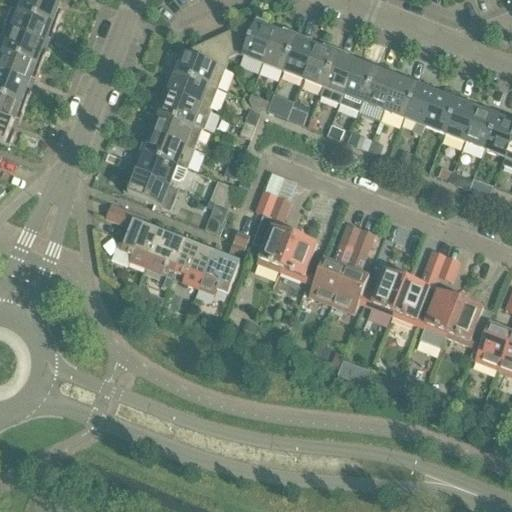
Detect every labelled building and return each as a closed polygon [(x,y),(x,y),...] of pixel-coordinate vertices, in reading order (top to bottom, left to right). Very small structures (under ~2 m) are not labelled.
[(57,0),(24,0),(20,13),(57,27),(62,16),(63,13),(59,11),(61,4),(56,3),(57,0)] [(57,27),(20,13),(12,10),(4,30),(45,46),(47,40),(52,42),(57,27)] [(250,24),(234,32),(222,37),(232,59),(237,57),(263,67),(276,34),(271,32),(272,27),(257,21),(255,26),(250,24)] [(45,46),(4,30),(0,41),(0,51),(42,68),(47,53),(43,51),(45,46)] [(282,36),(276,34),(263,67),(283,75),(287,65),(298,37),(287,33),(283,31),(282,36)] [(227,61),(232,59),(222,37),(212,42),(222,63),(227,61)] [(304,83),(316,49),(311,47),(313,43),(298,37),(287,65),(283,75),(287,76),(304,83)] [(212,42),(201,47),(190,52),(189,56),(184,55),(181,61),(177,59),(171,74),(218,93),(229,64),(227,61),(222,63),(212,42)] [(324,90),(338,53),(324,47),(322,52),(316,49),(304,83),(324,90)] [(0,74),(29,86),(31,81),(36,82),(42,68),(0,51),(0,74)] [(340,108),(344,98),(357,65),(351,63),(353,59),(338,53),(324,90),(320,100),(340,108)] [(357,65),(344,98),(364,106),(379,69),(364,63),(362,67),(357,65)] [(379,69),(364,106),(385,114),(398,81),(392,79),(394,74),(379,69)] [(29,86),(0,74),(0,97),(26,108),(32,93),(27,91),(29,86)] [(168,96),(210,113),(218,93),(171,74),(166,89),(170,90),(168,96)] [(398,81),(385,114),(405,122),(419,84),(405,79),(403,83),(398,81)] [(421,139),(425,130),(438,97),(432,94),(434,90),(419,84),(405,122),(416,126),(412,136),(421,139)] [(438,97),(425,130),(445,138),(460,100),(445,94),(443,99),(438,97)] [(156,114),(203,133),(204,133),(212,113),(210,113),(168,96),(166,101),(161,100),(156,114)] [(0,120),(14,126),(16,121),(20,123),(26,108),(0,97),(0,120)] [(252,97),(249,104),(251,109),(263,114),(268,116),(270,108),(252,97)] [(272,106),(268,116),(269,116),(279,120),(287,123),(288,124),(295,106),(274,98),(272,106)] [(460,100),(445,138),(465,145),(478,112),(473,110),(474,106),(460,100)] [(485,153),(500,116),(485,110),(484,114),(478,112),(465,145),(485,153)] [(152,136),(195,153),(203,133),(156,114),(150,129),(154,131),(152,136)] [(305,118),(294,114),(290,123),(301,127),(305,118)] [(261,119),(250,115),(245,126),(256,131),(261,119)] [(511,120),(500,116),(485,153),(506,161),(511,144),(511,120)] [(0,145),(10,149),(16,133),(12,132),(14,126),(0,120),(0,145)] [(240,140),(251,144),(256,131),(245,126),(240,140)] [(341,131),(333,128),(328,139),(336,142),(341,131)] [(140,154),(187,173),(195,153),(152,136),(150,142),(146,140),(140,154)] [(372,144),(362,141),(360,148),(369,152),(372,144)] [(511,144),(506,161),(503,169),(511,172),(511,144)] [(383,148),(373,145),(370,154),(379,158),(383,148)] [(182,186),(187,173),(140,154),(134,169),(139,171),(137,176),(170,189),(173,182),(182,186)] [(245,158),(234,154),(230,167),(240,171),(245,160),(245,158)] [(404,156),(400,166),(409,169),(413,159),(404,156)] [(422,173),(425,165),(415,162),(412,169),(422,173)] [(224,180),(235,184),(240,171),(230,167),(224,180)] [(449,183),(452,176),(442,172),(439,180),(449,183)] [(124,196),(162,211),(170,189),(137,176),(134,182),(130,180),(124,196)] [(473,185),(461,181),(458,189),(469,194),(473,185)] [(232,191),(221,187),(214,207),(216,208),(225,211),(232,191)] [(488,201),(492,192),(480,187),(477,197),(488,201)] [(511,210),(511,206),(511,197),(494,190),(490,202),(511,210)] [(264,196),(256,216),(263,219),(270,221),(278,201),(264,196)] [(281,232),(287,216),(291,206),(290,206),(287,205),(278,201),(270,221),(263,219),(252,247),(263,251),(257,267),(280,276),(287,258),(295,238),(287,235),(281,232)] [(211,220),(220,223),(220,222),(225,211),(216,208),(211,220)] [(132,259),(130,265),(146,272),(161,234),(134,224),(136,219),(111,209),(106,222),(130,232),(121,254),(132,259)] [(348,228),(340,249),(353,254),(361,234),(348,228)] [(161,234),(146,272),(162,278),(165,271),(175,275),(187,244),(161,234)] [(360,277),(367,259),(375,239),(361,234),(353,254),(354,254),(347,271),(332,309),(355,318),(359,307),(370,280),(360,277)] [(232,253),(229,261),(214,255),(199,292),(215,299),(218,292),(229,296),(250,241),(238,236),(234,246),(232,253)] [(287,279),(307,287),(313,289),(324,262),(313,258),(318,247),(295,238),(287,258),(280,276),(287,279)] [(187,244),(175,275),(185,279),(183,286),(199,292),(214,255),(187,244)] [(430,292),(434,294),(438,281),(447,261),(433,255),(421,287),(407,282),(392,320),(415,329),(430,292)] [(447,261),(438,281),(452,287),(460,266),(447,261)] [(313,289),(309,300),(332,309),(347,271),(324,262),(313,289)] [(370,280),(359,307),(364,309),(392,320),(407,282),(384,273),(380,284),(370,280)] [(438,294),(423,332),(425,332),(420,344),(442,352),(446,341),(447,341),(461,303),(438,294)] [(150,296),(147,303),(161,308),(163,301),(150,296)] [(474,351),(479,354),(490,327),(480,323),(484,312),(461,303),(447,341),(474,351)] [(479,354),(475,365),(498,374),(511,337),(511,335),(490,327),(479,354)] [(511,337),(498,374),(511,379),(511,337)] [(358,370),(353,383),(364,388),(369,374),(358,370)] [(427,392),(422,404),(434,409),(439,397),(427,392)]
